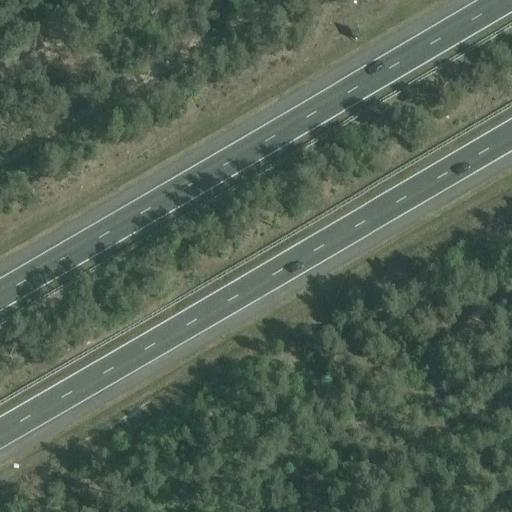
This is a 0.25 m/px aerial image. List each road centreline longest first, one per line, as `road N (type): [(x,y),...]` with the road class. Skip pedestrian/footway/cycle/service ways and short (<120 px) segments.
road 1 (motorway): [(0,433),(511,134)]
road 2 (motorway): [(504,0),(0,295)]
road 3 (track): [(113,0),(98,17),(0,72)]
